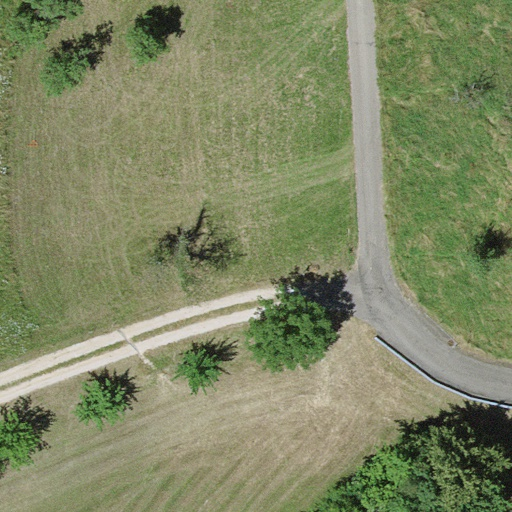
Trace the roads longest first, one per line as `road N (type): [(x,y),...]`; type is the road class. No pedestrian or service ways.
road 1 (unclassified): [(511,384),(396,338),(357,285),(351,0)]
road 2 (track): [(357,285),(0,408)]
